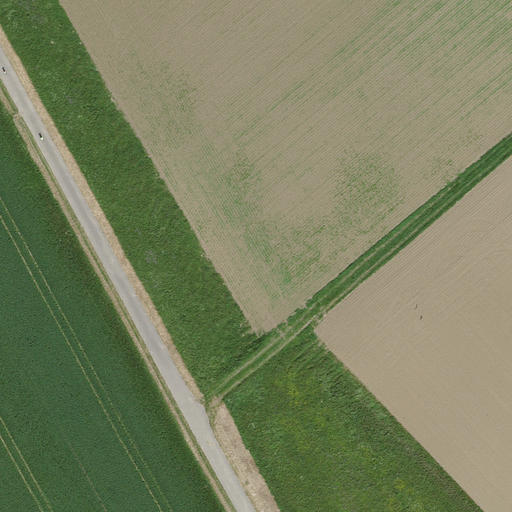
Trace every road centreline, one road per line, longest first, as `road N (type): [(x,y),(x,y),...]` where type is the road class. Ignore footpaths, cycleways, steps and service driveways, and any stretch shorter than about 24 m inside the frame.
road 1 (unclassified): [(248,511),(0,54)]
road 2 (track): [(191,409),(511,134)]
